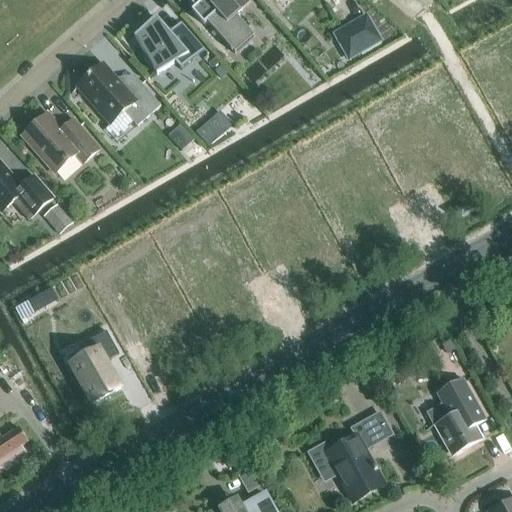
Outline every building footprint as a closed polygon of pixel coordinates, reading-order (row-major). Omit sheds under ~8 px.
[(186,0),(195,10),(192,13),(204,26),(207,23),(230,50),(250,33),(237,18),(241,14),(240,13),(250,3),(247,0),(186,0)] [(384,43),(367,14),(332,35),(349,64),(369,52),(384,43)] [(156,19),(134,38),(146,57),(144,59),(151,67),(152,67),(157,76),(176,65),(181,71),(204,51),(181,24),(170,34),(156,19)] [(128,94),(103,66),(90,77),(87,79),(87,80),(77,88),(111,126),(125,113),(137,128),(161,107),(140,83),(128,94)] [(221,67),(214,72),(219,79),(226,74),(221,67)] [(66,136),(48,115),(22,137),(55,175),(76,157),(84,165),(100,151),(77,126),(66,136)] [(22,189),(0,163),(0,212),(2,214),(13,204),(29,221),(53,200),(34,178),(22,189)] [(45,220),(53,229),(67,218),(59,208),(45,220)] [(119,356),(106,333),(82,347),(88,357),(71,367),(93,406),(121,390),(106,363),(119,356)] [(444,407),(429,415),(435,426),(443,440),(445,439),(456,457),(483,442),(478,434),(479,434),(475,428),(471,421),(468,423),(462,411),(476,404),(462,380),(436,395),(444,407)] [(328,444),(311,454),(320,471),(331,465),(351,500),(382,482),(365,452),(379,444),(367,422),(352,430),(356,437),(332,451),(328,444)] [(0,467),(24,452),(21,447),(28,443),(19,429),(1,441),(0,439),(0,467)] [(266,485),(257,467),(239,477),(248,495),(266,485)] [(243,510),(240,506),(228,511),(276,511),(268,496),(243,510)]
